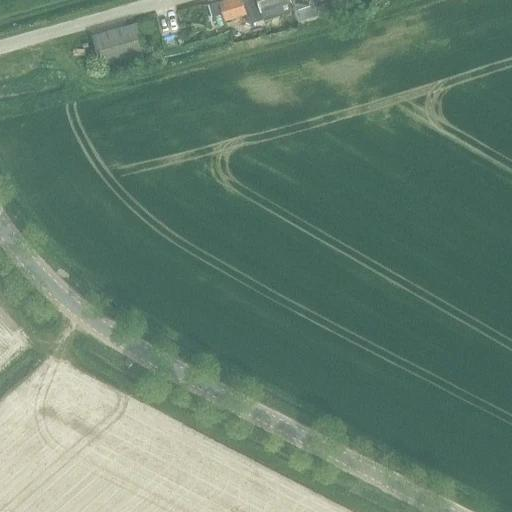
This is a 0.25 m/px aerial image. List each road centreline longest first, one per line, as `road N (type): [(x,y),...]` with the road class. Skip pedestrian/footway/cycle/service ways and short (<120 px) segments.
road 1 (tertiary): [(448,511),(121,341),(59,296),(0,225)]
road 2 (unclassified): [(0,47),(163,0)]
